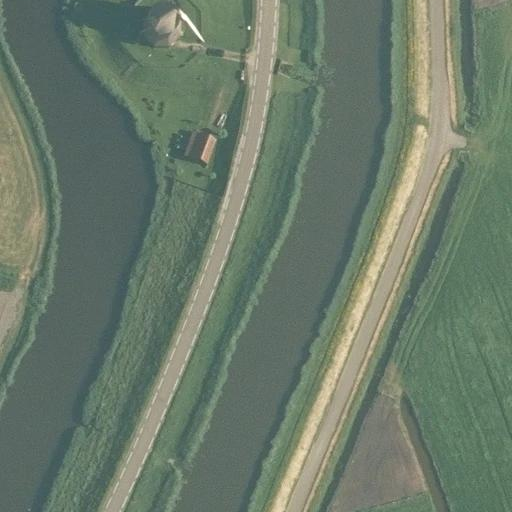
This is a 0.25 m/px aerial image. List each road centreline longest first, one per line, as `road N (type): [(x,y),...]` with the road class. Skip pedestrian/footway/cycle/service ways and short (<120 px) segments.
road 1 (unclassified): [(291,511),(436,148),(438,0)]
road 2 (tertiary): [(113,511),(241,189),(270,0)]
